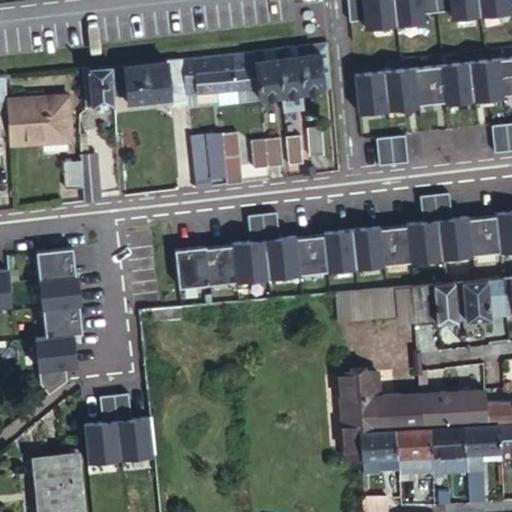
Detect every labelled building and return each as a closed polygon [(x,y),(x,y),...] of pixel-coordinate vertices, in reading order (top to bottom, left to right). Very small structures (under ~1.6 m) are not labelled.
[(511,0),(345,0),(347,18),(362,16),(362,24),(423,18),(422,10),(448,7),(449,15),(509,8),(508,0),(511,0)] [(298,43),(298,52),(301,90),(329,87),(324,41),(298,43)] [(274,46),(279,92),(301,90),(298,52),(289,53),(288,45),(274,46)] [(274,46),(253,48),(257,83),(258,95),(279,92),(274,46)] [(253,48),(225,51),(230,85),(257,83),(253,48)] [(225,51),(202,54),(206,88),(210,88),(212,102),(232,100),(230,85),(225,51)] [(511,53),(352,71),(356,109),(511,91),(511,53)] [(202,54),(181,56),(184,90),(206,88),(202,54)] [(169,98),(169,103),(185,101),(184,90),(181,56),(165,58),(169,98)] [(165,58),(110,64),(112,83),(128,82),(130,102),(169,98),(165,58)] [(110,64),(81,68),(82,82),(88,82),(90,104),(113,101),(112,83),(110,64)] [(5,132),(6,143),(67,137),(64,95),(2,100),(5,132)] [(511,121),(490,124),(493,152),(511,149),(511,121)] [(320,126),(304,127),(306,156),(322,154),(320,126)] [(188,132),(194,185),(208,183),(207,176),(202,132),(188,132)] [(214,135),(213,133),(202,132),(207,176),(221,177),(214,135)] [(221,177),(222,182),(238,180),(231,132),(214,135),(221,177)] [(283,135),(286,163),(299,161),(297,133),(283,135)] [(374,137),(377,164),(406,161),(403,134),(374,137)] [(263,137),(265,165),(280,163),(276,136),(263,137)] [(252,166),(265,165),(263,137),(249,138),(252,166)] [(80,181),(81,198),(100,195),(96,152),(79,153),(79,155),(80,181)] [(66,183),(80,181),(79,155),(63,157),(66,183)] [(172,245),(176,283),(511,245),(511,207),(449,214),(446,189),(418,192),(421,218),(276,234),(273,208),(245,211),(248,237),(172,245)] [(69,243),(33,246),(42,332),(31,333),(36,375),(44,389),(64,377),(62,363),(73,362),(69,329),(79,328),(69,243)] [(502,293),(504,310),(511,309),(511,273),(501,274),(502,293)] [(488,312),(504,310),(502,293),(501,274),(486,275),(488,312)] [(465,318),(489,316),(488,312),(486,275),(457,278),(459,295),(460,304),(464,304),(465,317),(465,318)] [(430,280),(433,320),(455,317),(453,295),(459,295),(457,278),(430,280)] [(410,318),(410,322),(433,320),(430,280),(408,282),(410,318)] [(395,319),(410,318),(408,282),(332,289),(334,315),(394,309),(395,319)] [(455,317),(461,317),(460,304),(459,295),(453,295),(455,317)] [(142,305),(142,316),(182,312),(181,302),(142,305)] [(341,458),(357,456),(356,430),(392,428),(421,426),(419,393),(378,396),(377,372),(337,375),(341,458)] [(81,421),(84,458),(154,449),(151,412),(131,414),(128,388),(97,392),(101,418),(81,421)] [(482,388),(460,389),(464,422),(485,421),(483,398),(482,388)] [(460,389),(419,393),(421,426),(425,425),(461,422),(464,422),(460,389)] [(485,421),(494,420),(511,418),(511,396),(483,398),(485,421)] [(511,418),(494,420),(496,445),(511,443),(511,418)] [(464,462),(467,500),(484,499),(481,456),(480,446),(496,445),(494,420),(485,421),(464,422),(461,422),(464,457),(464,462)] [(428,466),(429,472),(437,470),(436,465),(445,464),(444,449),(459,448),(460,457),(464,457),(461,422),(425,425),(428,466)] [(394,453),(395,469),(396,479),(409,477),(408,468),(414,467),(428,466),(425,425),(421,426),(392,428),(394,453)] [(357,456),(358,472),(374,470),(373,455),(394,453),(392,428),(356,430),(357,456)] [(480,446),(481,456),(497,455),(496,445),(480,446)] [(49,459),(36,460),(39,511),(72,511),(80,511),(76,448),(48,450),(49,459)] [(459,448),(444,449),(445,464),(464,462),(464,457),(460,457),(459,448)] [(35,451),(36,460),(49,459),(48,450),(35,451)] [(394,453),(373,455),(374,470),(395,469),(394,453)] [(445,486),(436,486),(436,495),(445,495),(445,486)] [(359,495),(360,511),(383,510),(382,494),(359,495)]
